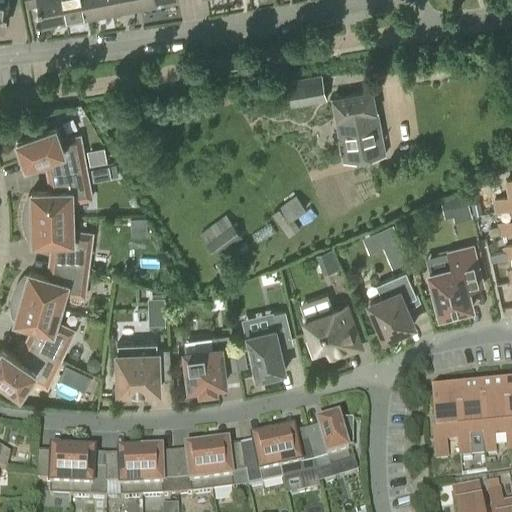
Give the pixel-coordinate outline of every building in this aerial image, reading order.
[(39,5),(42,22),(55,20),(55,24),(66,22),(61,0),(25,0),(27,7),(39,5)] [(61,0),(66,22),(89,18),(84,0),(61,0)] [(84,0),(89,18),(111,14),(108,0),(84,0)] [(108,0),(111,14),(133,9),(131,0),(108,0)] [(156,5),(154,0),(131,0),(133,9),(156,5)] [(326,100),(322,74),(286,81),(291,106),(326,100)] [(333,99),(344,162),(385,155),(372,90),(332,97),(333,99)] [(26,164),(52,155),(55,173),(86,167),(80,136),(61,139),(56,124),(51,126),(50,123),(48,123),(43,123),(40,124),(36,125),(32,126),(30,127),(27,128),(23,131),(20,134),(21,137),(17,138),(26,164)] [(110,177),(117,176),(116,163),(109,164),(110,177)] [(59,191),(31,191),(31,196),(29,196),(28,198),(27,200),(26,203),(25,205),(24,208),(24,210),(23,213),(23,215),(23,218),(73,216),(73,202),(91,198),(86,167),(55,173),(59,191)] [(511,207),(511,206),(511,205),(511,204),(511,178),(506,180),(507,184),(510,196),(494,200),(496,211),(511,207)] [(465,193),(449,197),(455,220),(470,217),(465,193)] [(306,209),(296,195),(277,208),(287,222),(306,209)] [(511,204),(511,205),(511,206),(511,220),(499,223),(501,234),(511,231),(511,204)] [(243,238),(226,215),(200,234),(217,257),(243,238)] [(33,244),(60,243),(58,261),(88,265),(92,233),(74,231),(73,216),(23,218),(23,220),(24,223),(24,225),(25,228),(25,230),(26,233),(28,235),(30,239),(32,239),(33,244)] [(383,245),(399,238),(393,223),(377,230),(383,245)] [(429,272),(440,315),(449,313),(452,316),(456,317),(460,316),(462,314),(463,309),(473,307),(468,289),(483,285),(473,245),(449,252),(452,266),(429,272)] [(418,257),(421,269),(446,261),(442,249),(418,257)] [(320,255),(328,273),(341,268),(333,250),(320,255)] [(55,279),(29,271),(28,276),(25,275),(22,278),(20,280),(19,282),(17,285),(16,287),(15,289),(14,291),(13,294),(61,308),(65,294),(84,296),(88,265),(58,261),(55,279)] [(370,303),(384,337),(414,325),(404,302),(417,297),(406,271),(376,284),(381,298),(370,303)] [(14,321),(41,329),(33,346),(60,359),(74,330),(57,322),(61,308),(13,294),(13,296),(12,299),(12,301),(12,304),(12,306),(12,309),(12,311),(12,314),(13,316),(16,317),(14,321)] [(146,295),(147,323),(163,322),(162,295),(146,295)] [(277,372),(285,371),(278,341),(292,338),(285,310),(270,314),(274,329),(247,335),(257,377),(265,375),(266,378),(278,375),(277,372)] [(334,348),(336,355),(348,351),(345,344),(358,339),(347,310),(335,314),(334,310),(305,320),(310,336),(305,337),(312,355),(334,348)] [(214,384),(225,383),(224,375),(239,374),(231,334),(212,336),(213,348),(185,352),(190,387),(200,386),(201,391),(215,389),(214,384)] [(157,342),(117,343),(119,392),(159,390),(159,378),(172,378),(169,347),(157,348),(157,342)] [(2,347),(0,349),(0,385),(1,387),(3,388),(6,389),(10,391),(13,392),(15,392),(17,390),(21,392),(30,379),(47,387),(60,359),(33,346),(25,362),(2,347)] [(99,359),(95,356),(89,357),(86,361),(87,367),(91,370),(97,369),(100,364),(99,359)] [(64,363),(58,377),(82,388),(89,374),(64,363)] [(510,436),(505,388),(481,391),(486,438),(483,439),(484,455),(495,454),(494,437),(507,436),(510,436)] [(486,438),(481,391),(457,393),(462,441),(459,441),(460,457),(471,456),(470,440),(483,438),(483,439),(486,438)] [(446,442),(459,441),(462,441),(457,393),(432,395),(437,442),(434,442),(436,459),(447,458),(446,442)] [(317,427),(318,430),(306,433),(314,464),(313,464),(316,474),(351,464),(347,449),(352,449),(352,424),(339,424),(338,420),(317,427)] [(282,481),(316,474),(313,464),(314,464),(306,433),(285,438),(284,434),(273,437),(280,472),(282,481)] [(252,441),(252,445),(240,448),(245,475),(248,489),(282,481),(280,472),(273,437),(252,441)] [(228,449),(228,446),(207,448),(212,493),(234,490),(232,476),(245,475),(240,448),(228,449)] [(10,455),(0,448),(0,470),(7,471),(10,455)] [(177,497),(191,496),(212,493),(207,448),(185,451),(186,454),(174,456),(177,497)] [(50,483),(49,497),(71,498),(73,453),(51,452),(51,455),(38,455),(37,482),(50,483)] [(73,453),(71,498),(92,499),(106,500),(106,486),(107,458),(94,457),(95,454),(85,453),(73,453)] [(118,454),(119,458),(107,458),(106,486),(120,485),(120,499),(142,499),(140,453),(118,454)] [(140,453),(142,499),(177,497),(174,456),(162,456),(161,453),(152,453),(140,453)] [(456,511),(482,511),(478,487),(453,492),(456,511)] [(511,511),(511,504),(502,507),(499,491),(488,493),(491,510),(494,509),(494,511),(511,511)]
